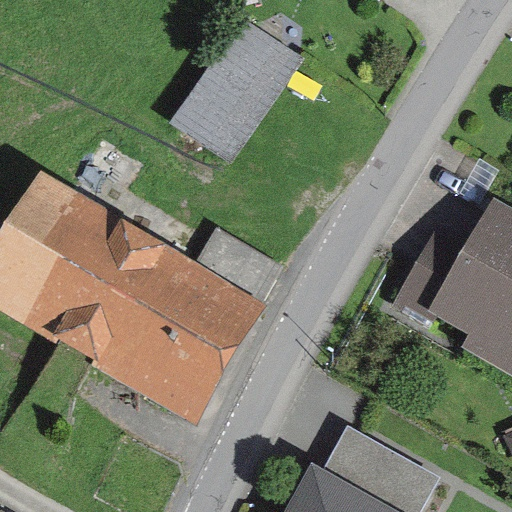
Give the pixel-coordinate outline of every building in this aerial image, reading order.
[(169,126),(230,168),(305,61),(244,19),(169,126)] [(0,239),(0,315),(194,428),(267,309),(39,173),(0,239)] [(434,230),(394,299),(477,346),(472,355),(511,378),(511,209),(493,199),(465,248),(434,230)] [(313,467),(287,511),(424,511),(443,479),(349,426),(323,472),(313,467)] [(511,430),(502,435),(511,456),(511,430)]
